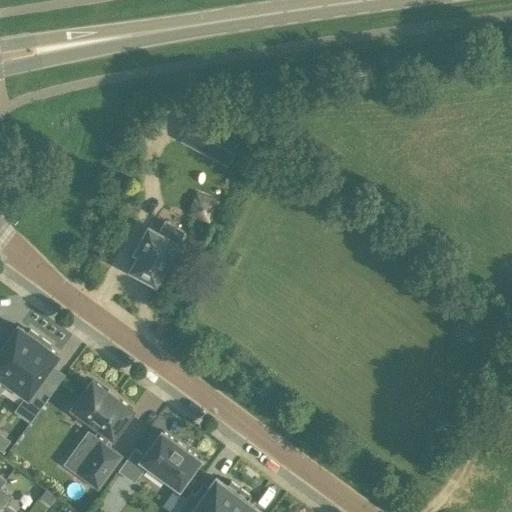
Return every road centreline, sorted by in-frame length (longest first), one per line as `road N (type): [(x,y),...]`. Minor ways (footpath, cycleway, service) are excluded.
road 1 (tertiary): [(359,511),(111,329),(2,236)]
road 2 (secondary): [(0,56),(364,0)]
